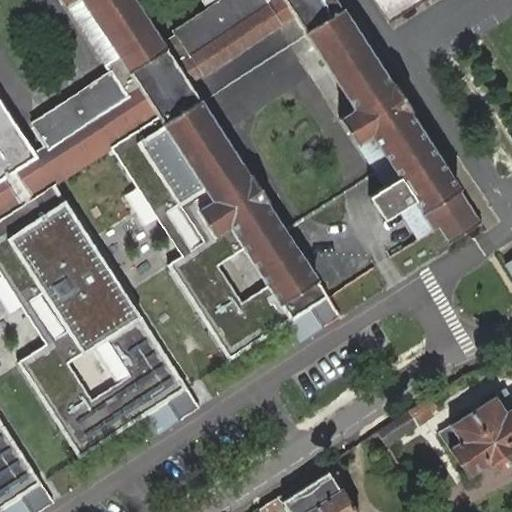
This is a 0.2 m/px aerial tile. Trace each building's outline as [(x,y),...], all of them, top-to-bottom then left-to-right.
[(421,211),(433,229),(438,226),(444,238),(447,242),(480,223),(457,188),(335,0),(218,0),(173,30),(175,33),(162,42),(134,0),(61,0),(63,4),(69,0),(82,0),(139,88),(126,96),(110,72),(33,123),(35,127),(21,135),(0,102),(0,205),(154,105),(157,110),(160,114),(110,147),(156,218),(192,194),(217,232),(180,255),(166,265),(228,360),(290,320),(307,308),(321,329),(340,316),(188,83),(292,14),(353,107),(337,117),(355,143),(371,134),(397,176),(368,195),(383,218),(413,199),(421,211)] [(370,0),(385,23),(419,0),(370,0)] [(154,105),(0,205),(0,217),(52,184),(110,147),(160,114),(157,110),(154,105)] [(198,409),(52,184),(0,217),(0,274),(21,307),(42,292),(67,330),(45,344),(17,362),(79,457),(142,416),(159,405),(172,426),(198,409)] [(217,232),(192,194),(156,218),(180,255),(217,232)] [(42,292),(21,307),(45,344),(67,330),(42,292)] [(321,329),(307,308),(290,320),(303,340),(321,329)] [(504,409),(511,404),(511,398),(505,388),(495,394),(504,409)] [(458,439),(447,446),(466,475),(487,462),(488,465),(500,467),(511,459),(511,404),(504,409),(495,394),(449,424),(458,439)] [(172,426),(159,405),(142,416),(155,437),(172,426)] [(378,430),(386,443),(420,421),(411,408),(378,430)] [(0,507),(12,500),(20,511),(39,511),(52,504),(0,423),(0,507)] [(437,431),(447,446),(458,439),(449,424),(437,431)] [(396,460),(429,511),(437,511),(416,478),(402,457),(396,460)] [(282,500),(285,505),(289,511),(357,511),(347,496),(341,486),(339,487),(328,471),(283,499),(282,500)] [(276,510),(285,505),(282,500),(283,499),(281,493),(270,500),(276,510)] [(20,511),(12,500),(0,507),(0,511),(20,511)] [(276,511),(276,510),(270,500),(259,507),(262,511),(276,511)]
